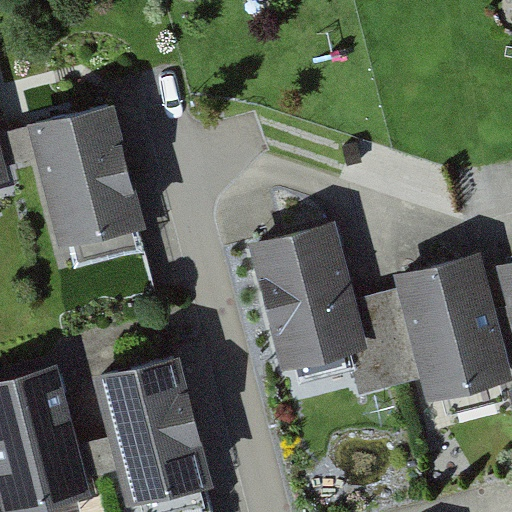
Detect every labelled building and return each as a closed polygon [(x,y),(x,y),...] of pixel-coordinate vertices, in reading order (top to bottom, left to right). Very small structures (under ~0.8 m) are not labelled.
[(117,108),(36,130),(73,267),(154,245),(117,108)] [(0,133),(0,205),(18,200),(0,133)] [(364,337),(338,219),(256,237),(282,355),(364,337)] [(511,369),(511,354),(487,253),(400,274),(429,390),(511,369)] [(188,350),(105,371),(138,500),(221,479),(188,350)] [(66,361),(0,376),(0,452),(13,508),(96,488),(66,361)]
